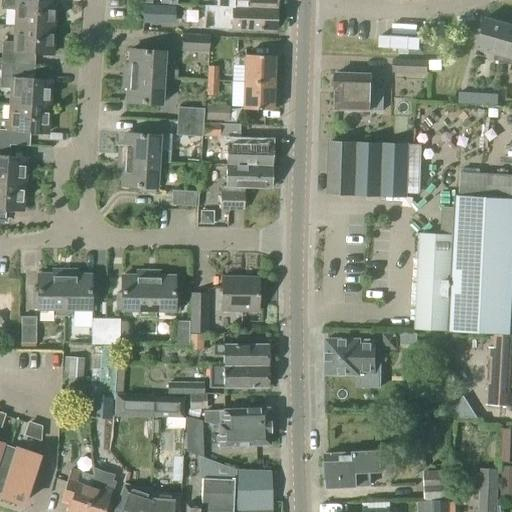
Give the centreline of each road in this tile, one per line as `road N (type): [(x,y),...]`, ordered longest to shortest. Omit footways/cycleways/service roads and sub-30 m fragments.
road 1 (tertiary): [(300,511),(295,241)]
road 2 (tertiary): [(295,241),(302,8)]
road 3 (residential): [(87,241),(295,241)]
road 4 (residential): [(457,0),(416,10),(302,8)]
road 5 (residential): [(81,147),(90,0)]
road 6 (residential): [(81,147),(61,160),(57,241),(87,241)]
